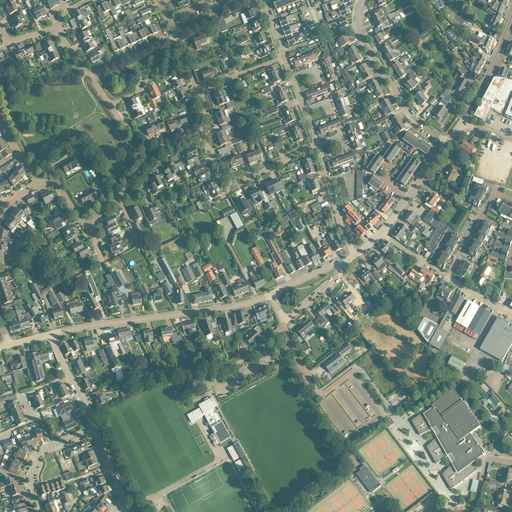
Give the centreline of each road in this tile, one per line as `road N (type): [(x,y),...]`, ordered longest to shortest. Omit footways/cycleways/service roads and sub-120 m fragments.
road 1 (tertiary): [(271,294),(50,334)]
road 2 (residential): [(316,145),(230,183),(198,136)]
road 3 (residential): [(447,142),(413,116),(358,27)]
